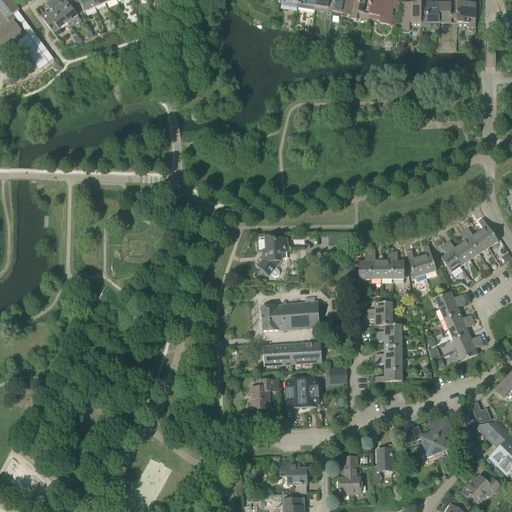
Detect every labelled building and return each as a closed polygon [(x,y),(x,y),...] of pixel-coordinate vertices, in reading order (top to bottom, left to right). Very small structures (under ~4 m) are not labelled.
[(18,11),(19,10),(11,0),(0,0),(0,53),(1,53),(1,52),(24,35),(14,21),(10,24),(7,19),(12,15),(18,11)] [(65,0),(66,1),(57,8),(68,24),(71,28),(81,21),(78,17),(81,15),(77,9),(72,0),(65,0)] [(72,0),(77,9),(81,15),(84,13),(95,9),(91,0),(72,0)] [(103,0),(91,0),(95,9),(106,4),(103,0)] [(298,0),(298,4),(299,4),(299,5),(298,8),(315,11),(316,8),(316,7),(317,7),(318,0),(298,0)] [(318,0),(317,7),(316,7),(315,11),(333,13),(335,0),(318,0)] [(335,0),(333,13),(351,16),(352,8),(353,0),(335,0)] [(351,16),(350,19),(357,20),(358,17),(369,19),(371,0),(353,0),(352,8),(351,16)] [(371,0),(369,19),(380,21),(379,24),(390,26),(393,11),(393,8),(394,0),(371,0)] [(458,25),(457,25),(457,28),(475,28),(475,0),(468,0),(468,4),(462,4),(462,1),(457,1),(457,8),(458,25)] [(421,28),(421,1),(415,1),(415,4),(402,4),(402,31),(409,31),(409,28),(421,28)] [(438,8),(438,4),(433,4),(433,1),(421,1),(421,28),(439,28),(439,25),(438,25),(438,8)] [(445,4),(438,4),(438,8),(438,25),(439,25),(457,25),(458,25),(457,8),(457,1),(445,1),(445,4)] [(68,24),(57,8),(47,15),(46,13),(40,17),(56,38),(62,34),(59,31),(68,24)] [(18,11),(12,15),(27,34),(17,41),(39,71),(54,60),(21,16),(18,11)] [(507,16),(502,17),(505,30),(511,28),(507,16)] [(484,231),(478,234),(488,249),(498,242),(483,220),(479,223),(484,231)] [(488,249),(478,234),(473,238),(468,230),(464,233),(479,255),(488,249)] [(479,255),(464,233),(460,235),(465,243),(460,247),(470,261),(479,255)] [(279,271),(276,268),(281,262),(282,262),(281,253),(287,253),(286,240),(278,241),(276,239),(265,239),(266,251),(262,252),(263,261),(258,267),(269,276),(270,275),(273,278),(276,278),(278,277),(279,275),(280,273),(279,271)] [(470,261),(460,247),(455,250),(450,242),(446,245),(461,268),(470,261)] [(461,268),(446,245),(442,248),(447,256),(441,259),(451,274),(461,268)] [(420,259),(425,276),(436,272),(428,246),(423,248),(426,257),(420,259)] [(425,276),(420,259),(414,261),(411,252),(406,253),(414,279),(425,276)] [(388,263),(381,263),(382,280),(393,280),(392,253),(387,253),(388,263)] [(392,253),(393,280),(404,280),(404,262),(397,262),(397,253),(392,253)] [(370,281),(370,254),(365,254),(365,263),(359,263),(359,281),(370,281)] [(382,280),(381,263),(375,263),(375,254),(370,254),(370,281),(382,280)] [(509,255),(502,259),(505,263),(511,259),(509,255)] [(440,311),(464,300),(462,296),(454,299),(451,293),(435,300),(440,311)] [(466,305),(464,300),(440,311),(444,321),(460,314),(458,308),(466,305)] [(263,332),(318,329),(317,303),(261,307),(263,332)] [(366,315),(392,315),(392,304),(375,304),(375,310),(366,311),(366,315)] [(460,314),(444,321),(449,331),(473,321),(471,316),(463,320),(460,314)] [(392,326),(392,315),(366,315),(366,320),(375,320),(375,327),(384,327),(384,326),(392,326)] [(475,325),(473,321),(449,331),(453,341),(469,334),(467,329),(475,325)] [(384,326),(384,327),(384,333),(375,333),(375,338),(402,337),(401,326),(392,326),(384,326)] [(472,340),(469,334),(453,341),(458,352),(482,341),(480,337),(472,340)] [(402,349),(402,337),(375,338),(375,343),(384,342),(385,349),(402,349)] [(426,341),(430,349),(437,346),(433,338),(426,341)] [(482,341),(458,352),(462,362),(478,355),(475,349),(484,346),(482,341)] [(291,356),(292,366),(321,364),(320,344),(288,346),(289,356),(291,356)] [(289,356),(288,346),(264,347),(265,367),(292,366),(291,356),(289,356)] [(436,347),(429,350),(430,356),(438,352),(436,347)] [(402,349),(385,349),(385,355),(375,355),(375,360),(402,360),(402,349)] [(402,371),(402,360),(375,360),(376,365),(385,365),(385,371),(402,371)] [(441,360),(435,363),(437,370),(444,367),(441,360)] [(330,370),(330,378),(340,378),(340,383),(346,383),(346,369),(330,370)] [(402,371),(385,371),(385,378),(376,378),(376,383),(402,382),(402,371)] [(511,373),(511,374),(495,390),(503,398),(510,391),(511,392),(511,373)] [(316,406),(320,406),(318,381),(314,381),(314,378),(288,380),(288,382),(285,383),(286,407),(290,407),(290,410),(316,408),(316,406)] [(268,393),(275,393),(274,381),(259,381),(259,388),(252,388),(253,411),(269,410),(268,393)] [(477,404),(471,407),(478,424),(491,422),(486,410),(481,412),(477,404)] [(446,438),(452,436),(446,419),(429,426),(431,431),(427,433),(429,437),(422,439),(429,457),(446,450),(444,443),(448,442),(446,438)] [(499,427),(498,428),(494,423),(493,424),(479,426),(477,428),(488,439),(489,437),(501,449),(490,459),(506,475),(511,469),(511,446),(508,442),(511,439),(499,427)] [(409,445),(416,442),(411,430),(404,432),(409,445)] [(380,472),(393,472),(392,450),(377,451),(377,458),(378,458),(379,467),(373,467),(373,485),(380,485),(380,472)] [(444,466),(451,464),(449,458),(442,461),(444,466)] [(340,497),(361,496),(360,479),(358,479),(357,459),(343,459),(344,479),(339,479),(340,497)] [(300,463),(280,464),(281,478),(287,478),(288,486),(295,486),(295,495),(306,495),(306,486),(307,486),(307,470),(300,470),(300,463)] [(495,495),(502,488),(492,479),(488,483),(480,476),(471,485),(470,484),(461,493),(468,500),(471,498),(479,505),(492,492),(495,495)] [(287,495),(281,496),(281,500),(283,500),(283,511),(304,511),(305,508),(304,500),(287,500),(287,495)]
